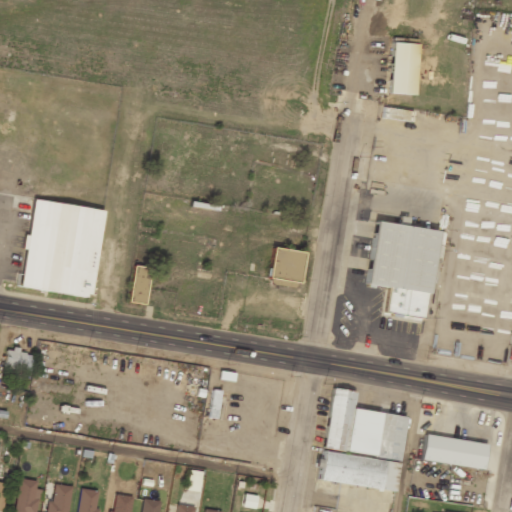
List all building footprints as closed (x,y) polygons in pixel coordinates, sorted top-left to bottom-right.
[(388,43),(387,94),(412,95),(414,43),(388,43)] [(100,210),(29,200),(17,286),(88,296),(100,210)] [(373,221),(362,282),(384,286),(379,313),(420,321),(435,232),(373,221)] [(296,284),(302,253),(271,247),(265,278),(296,284)] [(147,268),(130,266),(127,302),(144,304),(147,268)] [(4,350),(1,367),(29,371),(31,354),(11,351),(4,350)] [(403,416),(350,409),(352,392),(329,389),(321,449),(316,481),(393,491),(403,416)] [(480,469),(484,444),(423,435),(419,460),(480,469)] [(197,492),(200,472),(188,470),(184,490),(197,492)] [(35,480),(16,479),(13,511),(35,511),(37,489),(34,489),(35,480)] [(66,511),(70,486),(52,484),(50,501),(45,500),(43,511),(66,511)] [(94,511),(96,490),(77,489),(75,511),(94,511)] [(127,511),(129,496),(113,494),(111,511),(106,510),(105,511),(127,511)] [(240,507),(253,508),(255,495),(242,494),(240,507)] [(156,511),(158,502),(141,499),(138,511),(156,511)]
